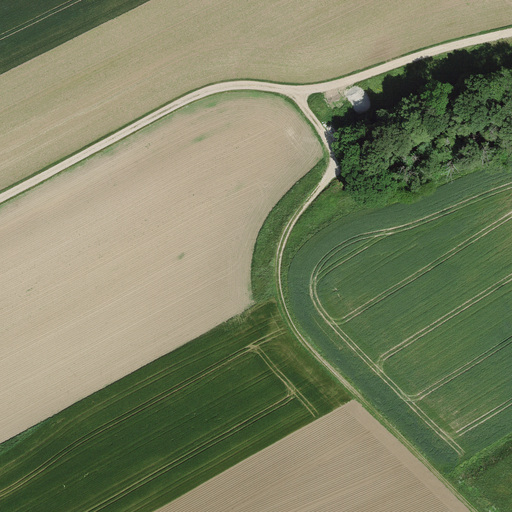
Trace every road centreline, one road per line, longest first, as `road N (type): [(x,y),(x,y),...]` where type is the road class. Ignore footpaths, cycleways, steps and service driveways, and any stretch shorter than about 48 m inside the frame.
road 1 (track): [(511,33),(295,95),(244,84),(205,90),(0,200)]
road 2 (track): [(476,511),(305,342),(288,313),(278,277),(286,236),(338,164),(324,126),(295,95)]
